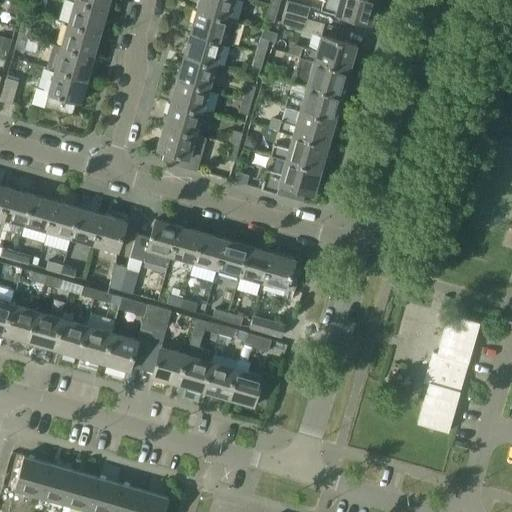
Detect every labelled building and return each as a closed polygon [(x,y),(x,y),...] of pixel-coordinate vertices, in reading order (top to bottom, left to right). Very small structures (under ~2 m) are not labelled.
[(15,0),(9,0),(7,11),(19,15),(23,2),(15,0)] [(79,0),(75,0),(69,21),(100,31),(107,8),(79,0)] [(199,0),(197,9),(230,18),(234,0),(199,0)] [(272,0),(270,6),(279,8),(281,0),(272,0)] [(291,0),(287,0),(285,11),(308,17),(311,6),(291,0)] [(377,0),(323,0),(321,9),(371,23),(377,0)] [(279,8),(270,6),(266,20),(275,22),(279,8)] [(197,9),(191,31),(223,41),(233,43),(239,21),(230,18),(197,9)] [(308,17),(285,11),(282,22),(304,29),(308,17)] [(23,19),(19,33),(28,36),(32,22),(23,19)] [(69,21),(62,45),(94,54),(100,31),(69,21)] [(191,31),(184,55),(217,64),(223,41),(191,31)] [(28,36),(19,33),(15,48),(23,50),(28,36)] [(0,48),(8,51),(12,39),(0,35),(0,48)] [(303,45),(300,55),(315,60),(315,59),(349,69),(356,44),(322,35),(318,50),(304,46),(304,45),(303,45)] [(261,37),(256,51),(265,54),(269,40),(261,37)] [(62,45),(56,68),(87,77),(94,54),(62,45)] [(265,54),(256,51),(252,65),(261,68),(265,54)] [(184,55),(177,78),(210,87),(217,64),(184,55)] [(293,80),(308,84),(308,83),(342,93),(349,69),(315,59),(315,60),(300,55),(296,69),(293,80)] [(7,77),(0,100),(12,104),(19,81),(17,80),(22,63),(12,60),(7,77)] [(265,73),(284,78),(287,67),(267,62),(265,73)] [(87,77),(56,68),(49,91),(37,87),(33,103),(72,114),(76,101),(80,102),(87,77)] [(177,78),(171,101),(203,110),(210,87),(177,78)] [(286,104),(301,109),(301,108),(335,118),(342,93),(308,83),(308,84),(304,99),(290,95),(290,94),(289,94),(286,104)] [(247,84),(243,98),(252,100),(256,86),(247,84)] [(252,100),(243,98),(239,112),(248,114),(252,100)] [(171,101),(164,124),(197,133),(203,110),(171,101)] [(279,129),(294,133),(294,132),(328,143),(335,118),(301,108),(301,109),(297,123),(283,119),(282,118),(279,129)] [(197,133),(164,124),(157,148),(165,151),(162,160),(197,170),(207,136),(197,133)] [(234,130),(230,143),(239,145),(242,132),(234,130)] [(271,154),(287,158),(287,157),(321,167),(328,143),(294,132),(294,133),(289,148),(276,144),(276,143),(275,143),(271,154)] [(244,144),(253,147),(256,138),(247,135),(244,144)] [(239,145),(230,143),(226,158),(235,160),(239,145)] [(287,157),(287,158),(282,172),(269,169),(269,168),(267,168),(261,188),(303,200),(306,191),(314,193),(321,167),(287,157)] [(245,183),(248,175),(236,172),(234,180),(245,183)] [(0,215),(2,216),(10,187),(0,184),(0,215)] [(2,216),(25,223),(33,194),(10,187),(2,216)] [(25,223),(48,229),(56,201),(33,194),(25,223)] [(48,229),(71,236),(79,207),(56,201),(48,229)] [(71,236),(94,243),(103,214),(79,207),(71,236)] [(103,214),(94,243),(118,249),(126,221),(103,214)] [(168,267),(171,254),(180,225),(155,218),(150,237),(137,233),(130,256),(168,267)] [(171,254),(195,261),(203,232),(180,225),(171,254)] [(195,261),(217,267),(226,239),(203,232),(195,261)] [(217,267),(241,274),(249,245),(226,239),(217,267)] [(241,274),(264,281),(272,252),(249,245),(241,274)] [(0,255),(15,260),(17,251),(3,247),(0,255)] [(17,251),(15,260),(28,263),(31,255),(17,251)] [(272,252),(264,281),(295,290),(302,262),(295,260),(295,258),(272,252)] [(46,268),(60,273),(62,264),(48,260),(46,268)] [(109,287),(121,290),(128,266),(116,263),(109,287)] [(62,264),(60,273),(74,277),(77,268),(62,264)] [(128,266),(121,290),(132,293),(139,270),(128,266)] [(31,279),(45,283),(48,275),(33,271),(31,279)] [(48,275),(45,283),(59,287),(61,279),(48,275)] [(81,294),(95,298),(98,289),(83,285),(81,294)] [(98,289),(95,298),(109,302),(111,293),(98,289)] [(167,303),(182,307),(184,299),(169,294),(167,303)] [(0,332),(3,333),(12,302),(0,299),(0,332)] [(184,299),(182,307),(195,311),(197,302),(184,299)] [(3,333),(29,340),(37,310),(12,302),(3,333)] [(113,331),(104,362),(129,369),(130,365),(142,369),(153,330),(160,307),(148,303),(142,326),(138,339),(113,331)] [(171,310),(160,307),(153,330),(165,333),(171,310)] [(213,316),(227,320),(229,312),(215,308),(213,316)] [(29,340),(54,347),(62,317),(37,310),(29,340)] [(229,312),(227,320),(241,324),(243,316),(229,312)] [(479,323),(479,322),(449,313),(448,314),(449,314),(438,353),(433,352),(425,381),(430,383),(419,421),(418,421),(418,422),(448,431),(449,430),(448,430),(478,322),(479,323)] [(250,327),(281,336),(285,324),(253,315),(250,327)] [(54,347),(79,355),(88,324),(62,317),(54,347)] [(205,329),(219,333),(222,325),(207,320),(205,329)] [(79,355),(104,362),(113,331),(88,324),(79,355)] [(222,325),(219,333),(233,337),(235,328),(222,325)] [(245,344),(268,351),(271,339),(248,332),(245,344)] [(152,376),(178,383),(187,353),(161,345),(152,376)] [(244,346),(239,361),(248,364),(252,349),(244,346)] [(178,383),(202,390),(211,360),(187,353),(178,383)] [(202,390),(228,397),(236,367),(211,360),(202,390)] [(236,367),(228,397),(253,405),(262,374),(236,367)] [(260,382),(254,402),(266,405),(272,386),(260,382)] [(14,489),(40,496),(50,462),(24,455),(14,489)] [(40,496),(64,503),(73,469),(50,462),(40,496)] [(64,503),(87,510),(97,476),(73,469),(64,503)] [(87,510),(95,511),(112,511),(121,483),(97,476),(87,510)] [(112,511),(138,511),(145,489),(121,483),(112,511)] [(145,489),(138,511),(164,511),(169,496),(145,489)]
